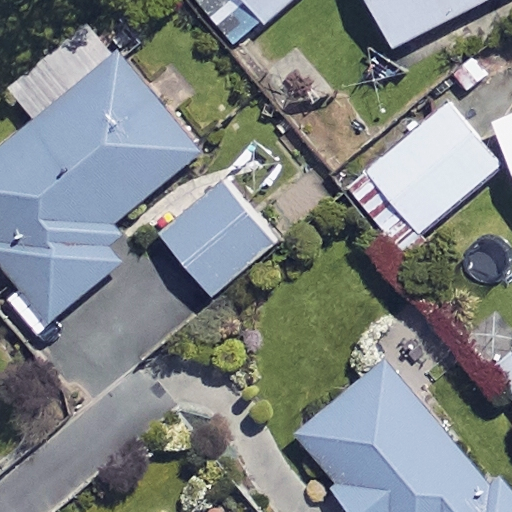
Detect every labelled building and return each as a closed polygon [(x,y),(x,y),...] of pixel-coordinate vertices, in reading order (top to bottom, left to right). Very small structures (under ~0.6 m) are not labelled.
[(199,0),(234,46),(296,0),(199,0)] [(498,0),(378,0),(404,49),(498,0)] [(11,101),(37,131),(0,161),(0,232),(10,243),(0,251),(0,253),(57,321),(125,264),(104,239),(205,154),(98,27),(11,101)] [(379,141),(346,92),(304,120),(336,169),(379,141)] [(508,166),(455,104),(354,190),(407,252),(508,166)] [(511,119),(503,124),(511,143),(511,119)] [(282,243),(229,182),(168,235),(222,296),(282,243)] [(511,357),(497,370),(511,388),(511,357)] [(483,474),(391,364),(299,441),(359,511),(511,511),(511,491),(492,467),(483,474)]
